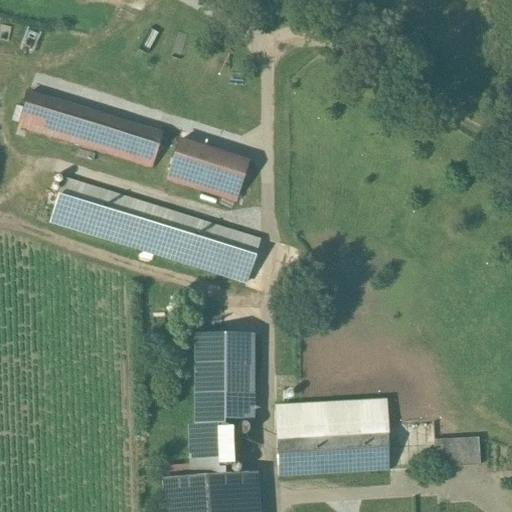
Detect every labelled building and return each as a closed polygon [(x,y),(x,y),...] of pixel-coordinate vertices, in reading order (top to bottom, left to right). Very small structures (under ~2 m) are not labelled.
[(30,93),(18,130),(151,171),(163,134),(30,93)] [(231,166),(235,155),(182,137),(168,179),(245,205),(255,174),(231,166)] [(64,182),(50,228),(250,289),(264,244),(64,182)] [(252,345),(196,343),(192,433),(249,435),(252,345)] [(387,406),(275,412),(279,479),(390,474),(387,406)] [(478,439),(433,442),(434,468),(479,466),(478,439)] [(246,511),(244,476),(164,482),(166,511),(246,511)]
